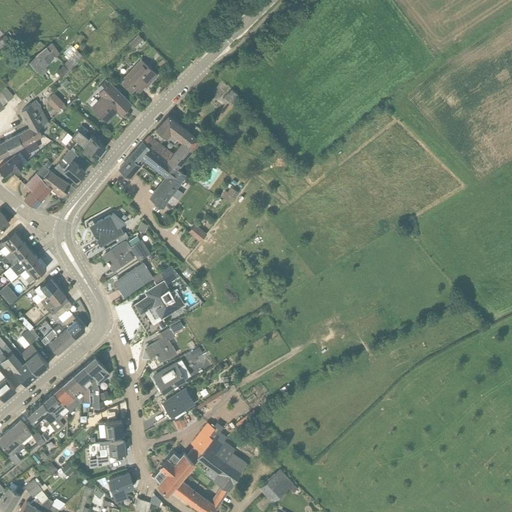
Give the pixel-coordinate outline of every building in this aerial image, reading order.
[(0,47),(16,35),(12,30),(0,39),(0,47)] [(138,35),(130,43),(134,47),(143,39),(138,35)] [(40,51),(45,47),(41,42),(36,47),(40,51)] [(48,46),(56,56),(59,54),(51,44),(48,46)] [(82,56),(71,45),(64,52),(70,58),(69,60),(68,59),(63,64),(57,72),(61,76),(63,74),(63,75),(82,56)] [(47,46),(45,47),(40,51),(29,60),(38,71),(44,66),(56,56),(48,46),(47,46)] [(157,75),(141,60),(140,59),(124,77),(126,78),(122,82),(133,92),(136,88),(139,90),(144,84),(146,86),(157,75)] [(48,70),(44,66),(38,71),(43,75),(48,70)] [(98,89),(101,91),(99,93),(102,96),(92,106),(108,121),(117,111),(120,114),(131,103),(106,80),(98,89)] [(0,89),(0,90),(8,101),(14,96),(4,86),(0,89)] [(224,98),(231,103),(238,94),(232,89),(224,98)] [(0,101),(3,105),(8,101),(0,90),(0,101)] [(54,93),(46,101),(56,111),(57,110),(59,112),(65,106),(63,104),(64,103),(54,93)] [(38,105),(36,103),(35,101),(31,104),(30,103),(21,111),(30,127),(33,125),(35,128),(37,126),(38,128),(42,126),(41,123),(47,119),(39,104),(38,105)] [(174,141),(177,138),(181,141),(182,141),(183,142),(193,150),(201,140),(199,139),(203,134),(195,127),(190,133),(168,114),(155,128),(165,138),(166,138),(169,136),(174,141)] [(25,146),(36,140),(35,139),(43,135),(41,131),(49,123),(47,119),(41,123),(42,126),(38,128),(37,126),(35,128),(33,125),(30,127),(18,133),(24,146),(25,146)] [(110,140),(102,134),(101,133),(97,137),(81,125),(72,137),(73,137),(78,141),(98,156),(110,140)] [(149,146),(177,171),(179,169),(185,160),(191,153),(193,150),(183,142),(182,141),(181,141),(173,153),(165,146),(164,148),(159,144),(165,138),(155,128),(144,141),(149,146)] [(11,152),(24,146),(18,133),(5,140),(11,152)] [(66,145),(71,149),(78,141),(73,137),(66,145)] [(0,157),(11,152),(5,140),(0,142),(0,157)] [(36,140),(25,146),(29,153),(39,147),(36,140)] [(149,146),(144,141),(143,141),(131,155),(137,161),(142,155),(149,146)] [(179,169),(177,171),(149,146),(142,155),(145,157),(167,176),(150,197),(163,207),(165,204),(170,209),(189,183),(184,180),(187,175),(179,169)] [(78,155),(71,149),(63,158),(69,163),(64,170),(57,164),(52,170),(59,176),(61,173),(67,178),(69,175),(76,181),(85,170),(78,164),(74,160),(78,155)] [(0,169),(4,175),(8,171),(10,174),(25,162),(16,152),(0,165),(0,169)] [(185,160),(193,166),(198,158),(191,153),(185,160)] [(140,164),(140,163),(145,157),(142,155),(137,161),(131,155),(119,167),(126,173),(127,172),(130,175),(140,164)] [(42,178),(50,169),(47,167),(44,165),(43,164),(24,187),(29,191),(23,198),(35,206),(52,186),(42,178)] [(52,170),(51,169),(50,170),(50,169),(42,178),(52,186),(62,194),(70,184),(59,176),(52,170)] [(221,195),(230,202),(238,192),(231,187),(227,191),(225,190),(221,195)] [(0,229),(9,221),(0,211),(0,229)] [(126,238),(123,233),(119,225),(123,223),(112,214),(110,215),(101,220),(97,222),(98,225),(92,229),(101,245),(115,237),(118,242),(126,238)] [(141,221),(137,229),(144,232),(148,225),(141,221)] [(194,223),(188,230),(200,241),(206,233),(194,223)] [(10,250),(22,240),(14,230),(0,242),(0,249),(0,250),(6,245),(10,250)] [(20,259),(30,250),(22,240),(10,250),(10,251),(12,249),(19,258),(20,259)] [(122,264),(136,255),(139,260),(150,253),(141,240),(131,247),(131,249),(130,250),(124,241),(112,249),(104,255),(114,270),(122,264)] [(26,268),(38,258),(30,250),(20,259),(19,258),(11,265),(19,274),(26,268)] [(8,259),(13,255),(10,251),(4,256),(8,259)] [(29,283),(46,268),(38,258),(26,268),(31,274),(25,279),(29,283)] [(154,278),(153,277),(144,262),(117,279),(122,287),(120,288),(125,295),(154,278)] [(162,276),(174,269),(171,266),(160,273),(162,276)] [(145,291),(147,295),(134,302),(140,312),(136,315),(144,329),(185,305),(175,289),(171,292),(166,284),(180,276),(174,269),(162,276),(155,281),(157,284),(145,291)] [(44,297),(58,286),(50,277),(35,290),(42,299),(44,297)] [(54,312),(68,300),(65,296),(66,295),(58,286),(44,297),(42,299),(40,300),(44,304),(43,305),(50,312),(53,310),(54,312)] [(58,316),(72,305),(68,300),(54,312),(58,316)] [(58,316),(54,312),(53,310),(50,312),(49,313),(59,324),(53,329),(66,345),(75,337),(62,321),(58,316)] [(75,337),(85,329),(76,319),(72,313),(62,321),(75,337)] [(29,330),(33,327),(22,316),(19,319),(29,330)] [(182,322),(173,327),(175,331),(184,327),(182,322)] [(160,362),(177,353),(173,344),(172,345),(169,339),(175,336),(170,327),(156,334),(157,337),(155,339),(145,344),(142,358),(149,360),(156,356),(160,362)] [(57,352),(66,345),(53,329),(41,339),(45,344),(48,341),(57,352)] [(27,330),(22,334),(30,344),(35,339),(27,330)] [(0,347),(0,348),(5,356),(11,351),(5,344),(0,347)] [(38,373),(49,364),(32,344),(21,354),(38,373)] [(199,346),(190,352),(194,358),(203,353),(199,346)] [(0,360),(5,366),(8,363),(15,370),(22,364),(13,353),(11,351),(5,356),(0,348),(0,360)] [(13,353),(22,364),(15,370),(26,383),(38,373),(21,354),(16,349),(13,353)] [(106,368),(101,363),(95,356),(84,364),(96,377),(100,383),(111,374),(106,368)] [(163,391),(185,378),(178,367),(183,364),(181,360),(154,375),(163,391)] [(100,383),(96,377),(84,364),(75,372),(87,386),(91,382),(93,408),(103,408),(103,400),(99,401),(99,388),(98,385),(100,383)] [(0,370),(0,394),(4,399),(15,389),(0,370)] [(90,402),(89,389),(87,386),(75,372),(64,382),(80,400),(80,402),(90,402)] [(70,412),(80,404),(80,402),(80,400),(64,382),(53,392),(64,405),(65,405),(70,412)] [(171,416),(194,402),(186,388),(163,403),(171,416)] [(106,390),(99,393),(101,399),(109,396),(106,390)] [(58,411),(64,405),(53,392),(43,400),(59,419),(63,416),(58,411)] [(64,425),(59,419),(43,400),(27,414),(34,422),(42,414),(57,431),(64,425)] [(104,411),(105,418),(113,417),(111,410),(104,411)] [(9,428),(20,441),(31,432),(20,419),(9,428)] [(106,435),(123,434),(121,420),(105,421),(106,435)] [(206,445),(212,437),(208,434),(214,426),(208,422),(202,429),(191,443),(194,446),(195,446),(201,451),(206,445)] [(206,445),(215,451),(223,439),(226,436),(214,426),(208,434),(212,437),(206,445)] [(25,447),(20,441),(9,428),(0,436),(0,440),(8,450),(9,450),(13,453),(9,457),(16,465),(21,461),(13,453),(17,450),(19,452),(25,447)] [(40,445),(45,441),(41,436),(37,432),(32,436),(38,443),(40,445)] [(45,441),(49,437),(45,432),(41,436),(45,441)] [(231,453),(235,448),(223,439),(215,451),(206,445),(201,451),(197,456),(198,457),(219,472),(214,479),(223,485),(221,489),(225,494),(246,463),(231,453)] [(109,454),(125,452),(123,440),(99,442),(100,454),(97,455),(98,465),(109,463),(109,454)] [(173,451),(168,457),(167,457),(160,465),(160,466),(154,472),(159,479),(157,482),(168,492),(172,488),(179,479),(195,462),(198,457),(197,456),(201,451),(195,446),(194,446),(187,455),(184,452),(180,456),(173,451)] [(56,468),(51,463),(47,468),(52,473),(56,468)] [(67,464),(61,470),(67,476),(73,470),(67,464)] [(287,488),(292,483),(293,482),(280,468),(259,488),(268,497),(272,502),(274,500),(287,488)] [(122,489),(133,486),(128,472),(109,479),(115,498),(124,496),(122,489)] [(29,492),(38,484),(37,483),(34,479),(24,487),(29,492)] [(195,492),(195,491),(179,479),(172,488),(187,500),(189,501),(195,492)] [(297,488),(292,483),(287,488),(292,493),(297,488)] [(33,497),(42,490),(38,484),(29,492),(33,497)] [(20,493),(23,489),(18,486),(15,490),(9,487),(0,501),(0,503),(7,508),(12,501),(14,502),(20,494),(20,493)] [(98,489),(93,494),(99,499),(104,494),(98,489)] [(205,511),(211,511),(220,500),(218,500),(215,498),(210,502),(195,492),(189,501),(205,511)] [(34,511),(37,508),(48,498),(47,497),(41,503),(37,497),(30,503),(26,501),(19,511),(34,511)] [(55,511),(64,505),(55,499),(54,501),(48,498),(37,508),(34,511),(55,511)] [(141,511),(145,500),(138,498),(135,509),(141,511)] [(143,511),(147,511),(151,502),(145,500),(141,511),(143,511)]
